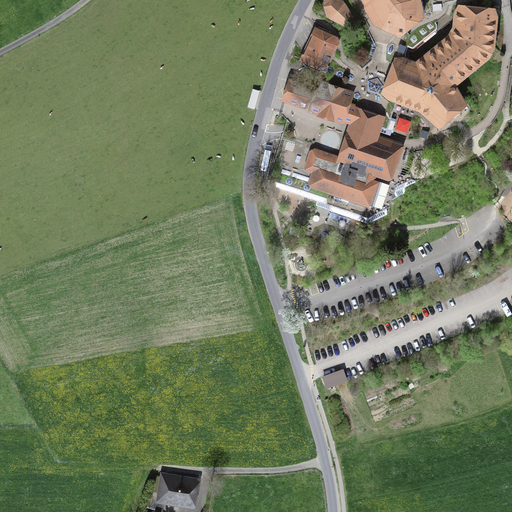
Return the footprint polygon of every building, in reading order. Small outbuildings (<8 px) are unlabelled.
[(327,0),(325,3),(328,16),(345,25),(352,17),(342,1),(337,0),(327,0)] [(363,0),(367,6),(366,8),(375,24),(399,35),(423,16),(418,0),(363,0)] [(416,66),(403,61),(397,61),(395,65),(392,64),(391,69),(393,71),(389,83),(386,82),(384,86),(387,88),(385,92),(389,96),(422,109),(439,124),(463,104),(451,84),(455,81),(457,84),(488,58),(487,55),(491,48),(494,47),(495,43),(492,42),(492,38),(495,38),(496,33),(493,32),(493,28),(496,28),(497,23),(493,23),(494,17),(492,12),(483,11),(483,8),(471,6),(470,9),(460,8),(458,14),(454,14),(454,18),(457,19),(456,28),(453,36),(451,38),(448,37),(443,41),(443,44),(440,44),(435,48),(435,51),(431,51),(427,54),(427,57),(425,58),(422,58),(418,62),(417,65),(416,66)] [(316,30),(303,59),(324,69),(337,42),(335,39),(316,30)] [(357,126),(378,133),(383,117),(353,108),(353,106),(348,104),(352,95),(351,93),(323,83),(322,85),(319,91),(316,94),(304,90),(304,86),(290,81),(284,99),(287,101),(295,104),(301,106),(310,109),(311,110),(320,113),(320,115),(332,119),(333,118),(342,121),(343,120),(351,122),(351,124),(357,126)] [(256,108),(261,92),(254,90),(249,106),(256,108)] [(272,180),(276,181),(276,187),(326,203),(330,205),(331,210),(369,223),(387,213),(386,208),(390,206),(392,200),(405,193),(405,187),(417,181),(411,179),(408,173),(404,175),(387,170),(386,174),(374,170),(374,173),(375,173),(371,185),(376,186),(370,202),(367,204),(350,198),(348,202),(334,197),(335,193),(312,185),(310,182),(314,171),(310,170),(316,151),(322,153),(324,158),(332,161),(336,158),(339,159),(343,145),(351,124),(351,122),(343,120),(342,121),(333,118),(332,119),(326,117),(320,115),(320,113),(311,110),(310,109),(301,106),(295,104),(287,101),(282,115),(287,120),(285,124),(286,124),(289,137),(281,138),(276,154),(279,156),(278,160),(274,160),(270,175),(272,180)] [(346,379),(342,370),(323,377),(327,385),(346,379)] [(190,502),(193,482),(165,477),(162,498),(190,502)]
